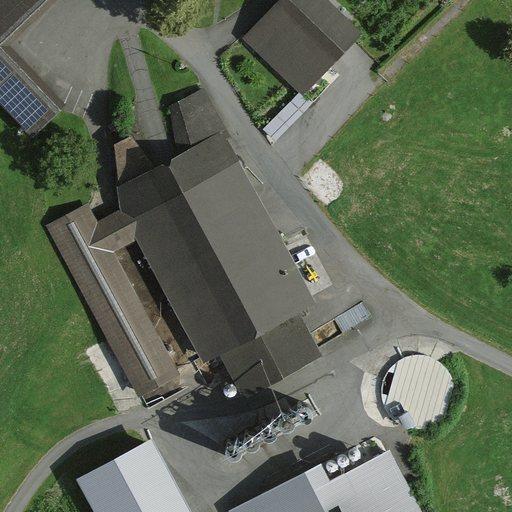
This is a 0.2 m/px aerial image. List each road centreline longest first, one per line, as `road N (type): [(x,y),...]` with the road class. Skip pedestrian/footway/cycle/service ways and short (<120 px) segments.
road 1 (residential): [(17,511),(44,468),(102,429),(244,405),(408,319)]
road 2 (residential): [(146,0),(190,42),(316,231),(408,319)]
